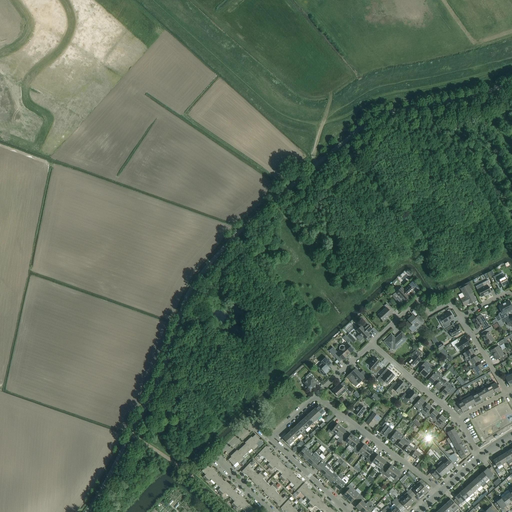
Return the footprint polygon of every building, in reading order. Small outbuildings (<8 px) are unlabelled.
[(504,274),(504,275),(502,272),(499,274),(493,277),(497,284),(500,283),(502,287),(509,283),(506,279),(507,278),(506,275),(505,276),(504,274)] [(488,280),(482,283),(476,286),(481,297),(487,294),(491,292),(488,287),(491,286),(488,280)] [(402,287),(396,293),(398,295),(396,298),(399,302),(402,300),(405,302),(411,297),(408,294),(409,293),(410,293),(417,286),(413,281),(404,290),(402,287)] [(465,297),(461,299),(464,306),(468,304),(469,304),(476,300),(470,289),(468,285),(461,289),(463,293),(465,297)] [(507,312),(511,310),(511,309),(511,306),(509,301),(498,306),(502,313),(500,315),(499,316),(501,319),(509,315),(507,312)] [(386,307),(378,315),(381,317),(380,318),(383,321),(392,313),(389,311),(391,309),(387,303),(384,306),(386,307)] [(444,329),(450,325),(448,322),(453,318),(450,313),(448,312),(440,317),(443,322),(441,323),(444,329)] [(424,322),(418,316),(416,318),(413,315),(408,320),(408,321),(405,324),(412,331),(413,332),(420,326),(424,322)] [(489,326),(486,321),(483,316),(482,315),(481,315),(480,315),(478,316),(472,320),(477,328),(482,326),(484,329),(489,326)] [(511,317),(511,318),(510,315),(509,315),(501,319),(503,323),(506,321),(507,324),(508,326),(510,326),(511,325),(511,317)] [(365,322),(356,330),(360,334),(357,337),(360,341),(363,338),(365,339),(370,335),(368,333),(372,329),(368,324),(365,322)] [(450,326),(445,329),(447,332),(449,331),(453,337),(462,332),(458,325),(452,329),(450,326)] [(491,326),(486,330),(488,332),(482,336),(487,344),(494,340),(489,332),(493,329),(491,326)] [(392,335),(384,342),(391,349),(394,346),(396,348),(407,338),(402,333),(395,339),(392,335)] [(457,339),(451,343),(453,347),(456,344),(460,350),(469,345),(466,339),(459,343),(457,339)] [(329,351),(335,358),(338,355),(342,359),(346,356),(353,350),(347,343),(344,346),(343,345),(342,345),(340,346),(339,347),(339,349),(340,350),(338,352),(333,347),(329,351)] [(504,355),(498,346),(497,343),(493,345),(494,348),(491,350),(496,360),(499,358),(500,361),(508,357),(506,354),(504,355)] [(464,359),(466,362),(467,361),(474,357),(472,354),(474,353),(472,348),(463,354),(465,358),(464,359)] [(413,357),(408,363),(411,364),(410,365),(414,367),(421,359),(418,357),(421,354),(416,349),(410,355),(413,357)] [(476,356),(474,357),(467,361),(470,366),(469,366),(471,370),(472,369),(478,365),(477,362),(479,361),(476,356)] [(321,369),(319,369),(319,370),(319,371),(319,372),(320,373),(321,374),(322,375),(323,376),(324,376),(325,376),(326,376),(326,374),(331,369),(328,367),(332,363),(326,357),(321,362),(324,366),(321,369)] [(379,365),(381,363),(379,361),(380,360),(378,358),(377,358),(376,359),(374,357),(368,364),(372,367),(371,368),(371,370),(373,372),(373,371),(376,374),(382,368),(379,365)] [(428,369),(430,366),(431,365),(426,361),(425,362),(419,369),(421,371),(419,374),(424,379),(431,371),(428,369)] [(481,363),(478,365),(472,369),(475,373),(474,374),(476,377),(483,373),(483,372),(483,369),(484,368),(481,363)] [(356,368),(347,377),(356,386),(364,378),(366,380),(369,377),(363,370),(360,373),(356,368)] [(386,369),(377,379),(380,383),(383,380),(387,384),(395,375),(389,370),(388,371),(386,369)] [(437,384),(441,378),(442,377),(440,375),(439,376),(435,372),(428,380),(432,384),(434,381),(437,384)] [(311,376),(303,383),(305,384),(305,387),(308,387),(310,390),(313,388),(316,388),(316,385),(317,383),(311,376)] [(446,382),(441,378),(437,384),(435,386),(439,390),(441,387),(443,390),(448,384),(449,383),(446,381),(446,382)] [(391,386),(388,390),(390,392),(393,388),(395,390),(398,390),(399,392),(406,385),(400,380),(396,384),(394,382),(391,386)] [(495,392),(491,385),(489,381),(486,382),(487,384),(484,385),(485,386),(485,385),(491,396),(491,397),(494,395),(493,393),(495,392)] [(494,381),(490,383),(491,385),(495,392),(498,391),(499,392),(501,391),(497,385),(496,382),(495,383),(494,381)] [(339,383),(332,390),(337,396),(341,393),(342,394),(346,391),(349,394),(352,392),(343,382),(340,384),(339,383)] [(452,388),(448,384),(443,390),(441,392),(446,396),(448,393),(450,396),(456,389),(453,387),(452,388)] [(485,385),(485,386),(480,388),(485,397),(488,396),(489,397),(491,396),(485,385)] [(485,397),(480,388),(475,391),(477,393),(481,402),(483,401),(482,399),(485,397)] [(405,393),(400,398),(406,403),(409,400),(411,402),(418,395),(412,390),(407,396),(405,393)] [(481,402),(477,393),(475,394),(473,392),(471,393),(477,404),(481,402)] [(477,404),(471,393),(466,396),(471,405),(474,404),(475,405),(477,404)] [(466,396),(461,398),(467,409),(469,408),(468,407),(471,405),(466,396)] [(417,410),(420,412),(421,412),(421,411),(425,406),(423,404),(425,401),(421,398),(414,406),(418,409),(417,410)] [(462,412),(467,409),(461,398),(457,401),(453,403),(456,409),(459,407),(462,412)] [(358,401),(353,406),(356,408),(356,409),(353,412),(360,417),(366,409),(363,407),(364,406),(364,405),(358,401)] [(432,407),(427,404),(425,406),(421,411),(421,412),(425,415),(424,416),(427,418),(427,417),(432,412),(430,410),(432,407)] [(319,405),(315,408),(321,415),(325,411),(319,405)] [(321,415),(315,408),(311,412),(317,419),(321,415)] [(373,409),(369,414),(371,416),(367,422),(372,427),(375,423),(376,424),(380,418),(374,413),(375,411),(373,409)] [(434,409),(432,412),(427,417),(431,421),(431,422),(434,424),(434,423),(439,418),(437,415),(439,413),(434,409)] [(317,419),(311,412),(307,416),(313,422),(317,419)] [(331,413),(327,417),(328,418),(326,420),(327,422),(329,421),(334,416),(331,413)] [(441,415),(439,418),(434,423),(438,427),(437,428),(440,430),(446,424),(443,421),(445,419),(441,415)] [(313,422),(307,416),(303,419),(309,426),(313,422)] [(309,426),(303,419),(299,423),(305,430),(309,426)] [(386,424),(387,422),(384,420),(380,426),(383,428),(380,432),(386,437),(392,429),(394,427),(394,426),(393,425),(391,423),(390,423),(389,424),(388,426),(386,424)] [(305,430),(299,423),(295,427),(301,433),(305,430)] [(336,434),(341,427),(337,424),(336,425),(334,423),(327,431),(329,432),(331,432),(332,431),(336,434)] [(454,429),(448,424),(443,429),(446,433),(447,432),(450,437),(457,433),(454,428),(454,429)] [(301,433),(295,427),(291,431),(297,437),(301,433)] [(346,430),(341,427),(336,434),(340,438),(341,436),(344,438),(347,433),(345,431),(346,430)] [(297,437),(291,431),(287,434),(293,441),(297,437)] [(403,437),(404,436),(401,434),(400,435),(396,431),(389,440),(394,443),(396,441),(398,443),(403,437)] [(349,445),(355,437),(351,434),(350,435),(347,433),(344,438),(343,439),(345,441),(349,445)] [(459,438),(457,433),(450,437),(447,439),(449,444),(452,442),(459,438)] [(251,437),(248,440),(257,449),(260,447),(257,444),(261,440),(255,434),(251,438),(251,437)] [(293,441),(287,434),(283,438),(289,445),(293,441)] [(354,452),(361,443),(359,442),(359,441),(355,437),(349,445),(354,448),(352,450),(354,452)] [(410,442),(411,441),(408,439),(407,440),(403,437),(398,443),(396,445),(401,448),(403,446),(405,448),(406,448),(410,442)] [(462,443),(459,438),(452,442),(455,447),(462,443)] [(257,449),(248,440),(246,442),(246,443),(242,447),(247,453),(252,448),(255,451),(257,449)] [(417,448),(418,447),(415,445),(414,445),(410,442),(406,448),(405,448),(404,451),(408,454),(410,452),(413,454),(417,448)] [(363,455),(368,448),(364,444),(363,445),(361,443),(354,452),(356,453),(358,453),(359,452),(363,455)] [(465,447),(462,443),(455,447),(452,448),(455,453),(457,451),(465,447)] [(266,458),(271,453),(267,449),(268,448),(266,446),(257,456),(259,458),(262,455),(266,458)] [(303,457),(309,450),(305,446),(299,453),(303,457)] [(247,453),(242,447),(237,451),(236,451),(234,452),(243,462),(245,460),(242,457),(247,453)] [(467,452),(465,447),(457,451),(460,456),(462,459),(466,456),(465,454),(467,452)] [(368,462),(374,454),(372,452),(373,451),(368,448),(363,455),(367,458),(366,459),(367,461),(368,462)] [(420,459),(425,452),(422,450),(422,451),(417,448),(413,454),(411,456),(415,459),(417,457),(420,459)] [(307,461),(313,454),(309,450),(303,457),(307,461)] [(243,462),(234,452),(231,455),(232,456),(228,460),(233,465),(237,462),(240,465),(243,462)] [(315,452),(313,454),(307,461),(311,464),(319,456),(315,452)] [(511,461),(511,459),(507,452),(502,454),(507,461),(508,464),(511,461)] [(269,467),(278,458),(276,456),(275,456),(271,453),(266,458),(270,462),(267,465),(269,467)] [(319,456),(311,464),(315,468),(316,467),(322,461),(325,457),(321,453),(319,456)] [(376,465),(382,458),(378,455),(377,456),(374,454),(368,462),(370,464),(372,462),(376,465)] [(507,461),(502,454),(498,457),(502,464),(507,461)] [(454,466),(448,459),(446,457),(442,461),(444,463),(450,470),(454,466)] [(502,464),(498,457),(493,460),(497,467),(502,464)] [(278,470),(284,465),(280,461),(281,460),(278,458),(269,467),(272,470),(274,467),(278,470)] [(381,473),(388,464),(386,462),(386,461),(382,458),(376,465),(380,469),(380,472),(381,473)] [(326,464),(322,461),(316,467),(320,471),(326,464)] [(253,464),(251,462),(242,471),(244,474),(245,473),(249,476),(254,471),(250,467),(253,464)] [(328,463),(326,464),(320,471),(324,475),(330,468),(331,467),(328,463)] [(450,470),(444,463),(440,467),(445,473),(450,470)] [(388,478),(390,476),(396,468),(391,465),(390,466),(388,464),(381,473),(388,478)] [(205,479),(214,470),(212,468),(211,468),(207,465),(202,470),(206,474),(203,477),(205,479)] [(282,479),(291,470),(288,467),(287,468),(284,465),(278,470),(282,474),(279,477),(282,479)] [(493,474),(495,472),(491,466),(488,469),(487,468),(483,472),(489,478),(493,475),(493,474)] [(440,467),(436,470),(441,477),(445,473),(440,467)] [(328,479),(334,472),(330,468),(324,475),(328,479)] [(400,472),(396,468),(390,476),(394,479),(393,480),(394,482),(395,483),(401,474),(399,473),(400,472)] [(436,470),(434,469),(427,476),(434,481),(436,479),(437,480),(441,477),(436,470)] [(217,472),(215,470),(214,470),(205,479),(208,482),(211,479),(215,483),(221,477),(216,473),(217,472)] [(291,482),(296,477),(292,473),(293,472),(291,470),(282,479),(284,482),(287,479),(291,482)] [(254,483),(263,474),(261,471),(258,474),(254,471),(249,476),(253,480),(252,481),(254,483)] [(332,482),(338,476),(334,472),(328,479),(332,482)] [(489,478),(483,472),(479,475),(485,482),(489,478)] [(340,473),(338,476),(332,482),(336,486),(342,479),(344,477),(340,473)] [(266,476),(263,474),(254,483),(257,485),(258,485),(261,488),(267,483),(263,479),(266,476)] [(485,482),(479,475),(475,479),(481,485),(485,482)] [(220,493),(229,483),(226,481),(225,482),(221,477),(215,483),(220,488),(217,491),(220,493)] [(300,480),(296,477),(291,482),(294,486),(292,489),(294,491),(303,482),(301,479),(300,480)] [(346,483),(342,479),(336,486),(340,490),(346,483)] [(426,484),(421,479),(415,485),(423,494),(427,490),(424,486),(426,484)] [(477,489),(481,485),(475,479),(471,482),(477,489)] [(477,489),(471,482),(467,486),(473,493),(477,489)] [(231,486),(229,484),(229,483),(220,493),(222,495),(225,492),(230,497),(235,491),(230,487),(231,486)] [(267,495),(276,486),(273,483),(271,486),(267,483),(261,488),(265,492),(264,493),(267,495)] [(307,485),(304,483),(295,492),(298,495),(301,492),(305,496),(311,490),(306,486),(307,485)] [(347,499),(355,490),(349,484),(345,489),(347,491),(343,495),(347,499)] [(423,494),(415,485),(411,489),(409,491),(413,495),(415,493),(419,497),(423,494)] [(278,488),(276,486),(267,495),(269,497),(270,496),(274,500),(279,494),(275,491),(278,488)] [(473,493),(467,486),(463,490),(469,496),(473,493)] [(316,495),(311,490),(305,496),(310,501),(307,504),(310,506),(319,496),(316,494),(316,495)] [(355,490),(347,499),(351,502),(355,499),(357,501),(362,496),(355,490)] [(469,496),(463,490),(459,493),(465,500),(469,496)] [(234,507),(243,497),(241,495),(240,495),(235,491),(230,497),(234,501),(231,504),(234,507)] [(409,491),(402,496),(404,498),(410,505),(414,501),(411,497),(413,495),(409,491)] [(465,500),(459,493),(455,497),(456,498),(454,500),(458,505),(460,503),(461,504),(465,500)] [(510,503),(505,495),(504,493),(501,496),(501,497),(501,498),(506,506),(510,503)] [(279,507),(288,497),(286,495),(283,498),(279,494),(274,500),(278,504),(277,505),(279,507)] [(321,499),(319,496),(310,506),(312,508),(315,505),(320,510),(325,504),(320,499),(321,499)] [(362,500),(364,498),(362,496),(357,501),(359,503),(356,506),(360,510),(366,504),(362,500)] [(410,505),(404,498),(402,496),(398,500),(397,498),(394,500),(400,507),(403,505),(406,509),(410,505)] [(245,499),(243,497),(234,507),(236,509),(239,506),(244,510),(249,505),(245,500),(245,499)] [(292,501),(289,498),(280,508),(283,510),(284,510),(286,511),(290,511),(294,508),(289,504),(292,501)] [(506,506),(501,498),(496,502),(497,502),(494,504),(498,509),(501,508),(501,509),(506,506)] [(454,511),(459,508),(451,499),(446,503),(452,510),(454,511)] [(401,511),(398,509),(400,507),(394,500),(392,502),(394,504),(392,506),(392,507),(393,508),(392,510),(393,511),(401,511)] [(366,504),(360,510),(361,511),(369,511),(374,508),(371,505),(372,504),(372,502),(371,501),(369,501),(368,502),(366,504)] [(450,511),(452,510),(446,503),(442,507),(446,511),(450,511)]
